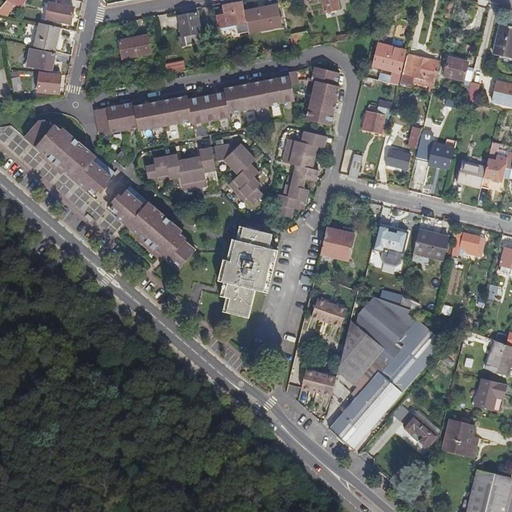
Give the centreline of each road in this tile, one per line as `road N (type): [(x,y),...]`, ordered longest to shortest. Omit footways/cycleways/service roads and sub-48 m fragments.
road 1 (residential): [(79,101),(328,54),(348,75),(350,90),(328,183),(335,185)]
road 2 (secondary): [(0,183),(280,425)]
road 3 (residential): [(511,228),(335,185)]
road 4 (secondary): [(380,511),(280,425)]
